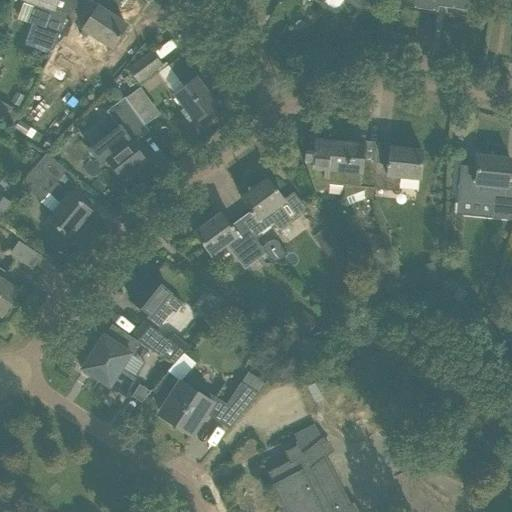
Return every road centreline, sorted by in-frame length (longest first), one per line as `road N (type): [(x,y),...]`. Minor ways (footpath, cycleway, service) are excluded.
road 1 (residential): [(10,372),(121,237),(276,114)]
road 2 (residential): [(276,114),(361,86),(427,81),(511,96)]
road 3 (residential): [(201,511),(188,486),(10,372)]
road 4 (residential): [(276,114),(208,0)]
